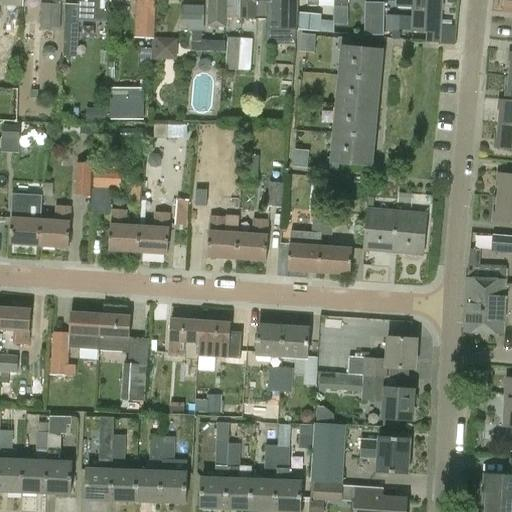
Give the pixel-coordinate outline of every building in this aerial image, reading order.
[(227,28),(227,0),(207,0),(207,28),(227,28)] [(298,0),(269,1),(269,0),(240,0),(240,21),(266,21),(266,46),(295,46),(296,31),(298,31),(298,0)] [(443,0),(396,0),(396,6),(412,7),(412,11),(411,34),(426,35),(426,44),(453,45),(454,27),(442,27),(443,0)] [(511,0),(504,0),(503,13),(511,14),(511,0)] [(41,4),(40,30),(60,31),(61,2),(50,1),(50,4),(41,4)] [(65,4),(65,29),(65,45),(75,45),(75,29),(80,29),(80,27),(92,27),(93,7),(79,7),(79,4),(65,4)] [(366,4),(364,36),(383,36),(384,5),(366,4)] [(153,49),(153,7),(138,7),(138,30),(139,30),(139,49),(153,49)] [(191,52),(225,53),(225,42),(201,42),(201,30),(203,30),(204,7),(182,7),(181,25),(189,26),(189,32),(192,32),(191,52)] [(299,14),(298,31),(337,34),(338,25),(334,25),(334,22),(321,21),(321,16),(299,14)] [(399,33),(400,16),(386,16),(385,32),(399,33)] [(254,72),(258,33),(239,31),(239,40),(228,39),(225,70),(254,72)] [(302,35),(300,53),(314,54),(316,36),(302,35)] [(156,38),(156,59),(179,60),(180,39),(156,38)] [(343,51),(335,134),(333,160),(327,159),(326,172),(339,173),(340,165),(372,168),(383,51),(349,48),(350,40),(338,39),(337,51),(343,51)] [(113,119),(144,119),(144,87),(113,87),(113,119)] [(501,100),(498,125),(511,125),(511,101),(507,101),(501,100)] [(105,112),(85,111),(85,124),(105,124),(105,112)] [(511,125),(498,125),(496,149),(511,150),(511,125)] [(2,140),(13,140),(14,136),(19,136),(19,128),(3,127),(2,140)] [(308,169),(310,151),(294,150),(293,168),(308,169)] [(257,187),(259,157),(244,156),(242,185),(257,187)] [(76,163),(73,196),(89,197),(92,164),(76,163)] [(94,190),(121,191),(122,170),(118,169),(118,164),(98,163),(97,168),(95,168),(94,190)] [(511,175),(500,174),(497,198),(511,199),(511,175)] [(269,183),(268,207),(282,208),(283,183),(269,183)] [(44,185),(16,185),(16,193),(44,193),(44,185)] [(14,197),(14,204),(13,219),(11,219),(10,245),(39,247),(41,221),(40,221),(42,198),(14,197)] [(511,199),(497,198),(495,222),(511,224),(511,199)] [(176,199),(175,225),(185,225),(187,200),(176,199)] [(347,210),(359,211),(359,200),(348,200),(347,210)] [(192,205),(190,228),(203,228),(205,206),(192,205)] [(56,222),(41,221),(39,247),(69,249),(71,223),(70,223),(71,208),(57,207),(56,222)] [(138,254),(140,228),(125,227),(126,211),(112,210),(111,226),(110,226),(108,252),(138,254)] [(394,253),(397,213),(368,210),(364,250),(394,253)] [(322,236),(324,213),(313,212),(311,235),(322,236)] [(153,229),(140,228),(138,254),(167,255),(169,230),(168,230),(169,215),(154,213),(153,229)] [(334,214),(324,213),(322,236),(332,237),(334,214)] [(426,216),(397,213),(394,253),(423,256),(426,216)] [(211,216),(210,218),(210,233),(209,233),(207,259),(235,260),(237,235),(238,235),(239,217),(226,216),(225,217),(211,216)] [(237,235),(235,260),(266,262),(268,237),(267,237),(268,221),(254,220),(253,236),(238,235),(237,235)] [(290,238),(290,244),(288,271),(319,272),(321,246),(304,245),(304,238),(290,238)] [(353,248),(321,246),(319,272),(351,274),(353,248)] [(466,279),(464,333),(504,335),(504,325),(511,325),(511,286),(506,286),(506,280),(505,280),(506,268),(479,267),(478,279),(466,279)] [(31,310),(1,309),(0,325),(0,330),(13,331),(13,345),(28,346),(31,310)] [(101,315),(71,313),(69,349),(98,351),(101,315)] [(101,315),(98,351),(128,353),(130,317),(101,315)] [(199,357),(201,322),(171,320),(169,355),(184,356),(185,342),(199,343),(198,357),(199,357)] [(231,324),(201,322),(199,357),(213,358),(229,359),(231,324)] [(282,357),(285,327),(259,325),(257,355),(282,357)] [(310,329),(285,327),(282,357),(304,359),(308,359),(308,358),(310,329)] [(387,360),(365,359),(349,358),(348,375),(364,376),(364,377),(386,378),(387,367),(415,369),(417,339),(388,337),(387,360)] [(52,348),(51,375),(67,376),(69,349),(52,348)] [(17,374),(19,356),(0,355),(0,383),(9,384),(9,373),(17,374)] [(197,364),(185,364),(184,385),(196,386),(197,364)] [(143,416),(146,366),(123,365),(120,414),(143,416)] [(280,399),(282,369),(269,368),(268,392),(280,393),(279,399),(280,399)] [(282,369),(280,399),(288,399),(288,393),(292,393),(293,370),(282,369)] [(364,377),(364,380),(318,377),(317,394),(326,394),(327,391),(363,393),(363,401),(384,403),(384,419),(412,421),(414,390),(386,388),(386,378),(364,377)] [(511,379),(507,379),(503,427),(511,427),(511,379)] [(195,412),(220,413),(221,394),(207,394),(207,398),(195,398),(195,412)] [(86,469),(85,500),(111,501),(112,471),(113,454),(114,436),(114,419),(114,418),(100,417),(99,426),(98,470),(86,469)] [(47,463),(45,493),(69,494),(71,464),(61,463),(61,435),(66,435),(67,426),(62,426),(62,418),(48,418),(48,425),(47,435),(47,451),(47,463)] [(217,424),(215,479),(202,478),(200,508),(225,509),(228,424),(217,424)] [(228,424),(225,509),(249,510),(250,480),(240,480),(241,445),(228,444),(229,424),(228,424)] [(310,484),(311,484),(343,486),(347,426),(313,424),(310,484)] [(150,437),(149,461),(162,461),(163,437),(161,437),(161,433),(154,432),(154,437),(150,437)] [(0,439),(0,450),(10,451),(10,450),(11,433),(0,433),(0,439)] [(37,434),(36,450),(47,451),(47,435),(37,434)] [(126,436),(114,436),(113,454),(126,454),(126,436)] [(163,437),(162,461),(174,461),(175,438),(163,437)] [(380,442),(364,441),(361,440),(360,459),(379,461),(378,472),(409,474),(411,439),(380,438),(380,442)] [(278,447),(265,446),(264,470),(277,470),(278,447)] [(509,459),(509,476),(485,475),(484,485),(487,486),(485,511),(511,511),(511,456),(511,459),(509,459)] [(0,491),(22,492),(23,462),(0,460),(0,491)] [(23,462),(22,492),(45,493),(47,463),(23,462)] [(112,471),(111,501),(136,501),(137,472),(112,471)] [(162,473),(137,472),(136,501),(161,502),(162,473)] [(162,473),(161,502),(185,504),(187,474),(162,473)] [(250,480),(249,510),(273,511),(274,481),(250,480)] [(299,511),(301,482),(274,481),(273,511),(284,511),(299,511)] [(343,486),(311,484),(310,499),(313,499),(313,501),(342,503),(342,501),(355,502),(354,511),(406,511),(408,500),(384,498),(383,500),(383,496),(383,489),(343,486)]
